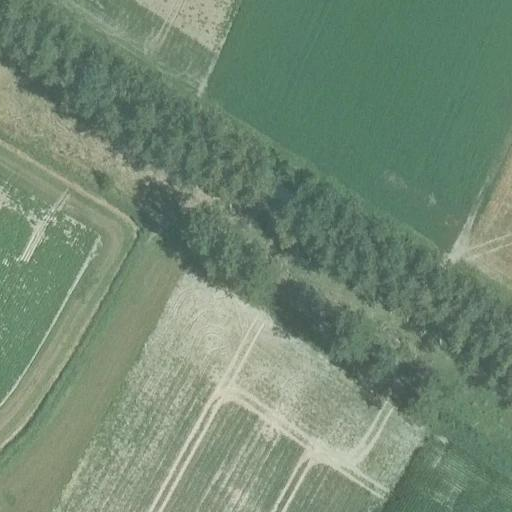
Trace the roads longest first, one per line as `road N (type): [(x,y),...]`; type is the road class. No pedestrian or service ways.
road 1 (unclassified): [(0,11),(511,335)]
road 2 (track): [(293,196),(226,303)]
